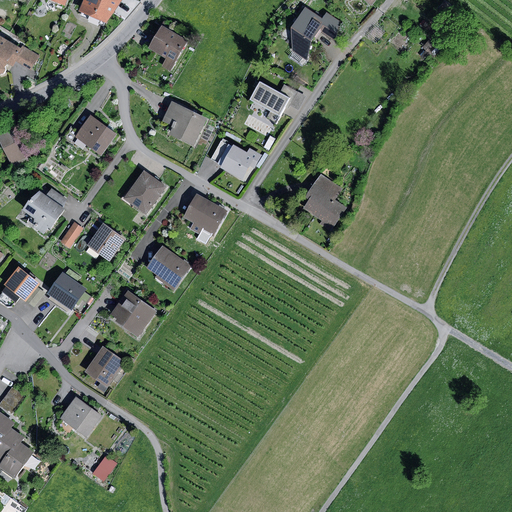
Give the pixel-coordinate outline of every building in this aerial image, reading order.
[(122,0),(84,0),(80,11),(106,22),(122,0)] [(322,19),(305,8),(292,28),(293,52),(307,61),(311,41),(319,30),(335,40),(340,21),(326,13),(322,19)] [(189,40),(162,25),(148,49),(166,59),(162,67),(171,72),(189,40)] [(25,49),(0,34),(0,74),(3,74),(6,70),(5,68),(8,64),(14,67),(17,62),(25,49)] [(429,40),(423,47),(430,54),(436,47),(429,40)] [(25,48),(25,49),(17,62),(31,71),(40,56),(25,48)] [(280,93),(260,82),(251,100),(280,116),(285,107),(290,98),(280,93)] [(284,85),(280,93),(290,98),(285,107),(289,109),(291,106),(298,92),(284,85)] [(306,97),(298,92),(291,106),(298,110),(306,97)] [(207,119),(172,102),(163,122),(173,126),(169,135),(194,147),(207,119)] [(117,134),(91,116),(79,132),(76,137),(102,155),(117,134)] [(21,123),(0,132),(0,141),(11,165),(13,164),(16,171),(30,164),(27,157),(36,153),(21,123)] [(76,137),(79,132),(71,127),(64,138),(71,144),(76,137)] [(270,136),(264,147),(269,150),(275,139),(270,136)] [(223,166),(234,145),(222,139),(211,160),(223,166)] [(247,152),(234,145),(223,166),(222,168),(243,179),(250,165),(255,168),(262,155),(249,148),(247,152)] [(166,186),(144,170),(124,199),(146,215),(166,186)] [(343,189),(321,174),(306,198),(309,200),(303,209),(322,221),(320,224),(332,232),(348,208),(336,200),(343,189)] [(51,188),(46,196),(62,207),(67,200),(51,188)] [(46,196),(40,192),(29,201),(22,210),(34,218),(34,227),(44,234),(48,228),(51,229),(65,210),(62,207),(46,196)] [(228,211),(197,195),(184,218),(193,223),(204,228),(202,231),(214,237),(228,211)] [(83,228),(75,222),(61,242),(69,248),(83,228)] [(103,223),(87,246),(110,262),(126,240),(103,223)] [(204,228),(193,223),(190,229),(201,234),(202,231),(204,228)] [(191,267),(163,247),(148,268),(151,271),(157,275),(155,278),(174,291),(191,267)] [(151,271),(148,268),(142,264),(134,275),(144,282),(151,271)] [(40,284),(19,267),(5,285),(26,302),(38,287),(40,284)] [(88,289),(63,272),(47,294),(72,311),(79,301),(81,298),(88,303),(92,297),(85,292),(88,289)] [(45,293),(38,287),(26,302),(34,308),(45,293)] [(128,291),(112,314),(118,318),(115,323),(138,339),(157,311),(128,291)] [(103,346),(85,372),(108,387),(125,361),(103,346)] [(12,388),(0,404),(0,406),(12,415),(25,396),(12,388)] [(76,398),(60,419),(86,438),(102,417),(76,398)] [(0,439),(9,427),(12,422),(0,413),(0,439)] [(0,459),(5,463),(19,443),(23,437),(9,427),(0,439),(0,459)] [(5,463),(1,469),(15,479),(33,453),(19,443),(5,463)] [(106,455),(93,473),(104,482),(118,463),(106,455)] [(111,486),(108,491),(114,494),(117,489),(111,486)]
